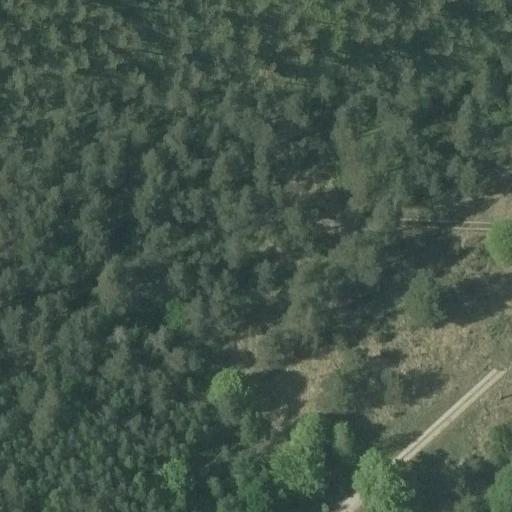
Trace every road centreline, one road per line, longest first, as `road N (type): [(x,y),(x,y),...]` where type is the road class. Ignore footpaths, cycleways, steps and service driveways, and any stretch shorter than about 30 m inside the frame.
road 1 (track): [(511,225),(0,189)]
road 2 (track): [(347,511),(511,360)]
